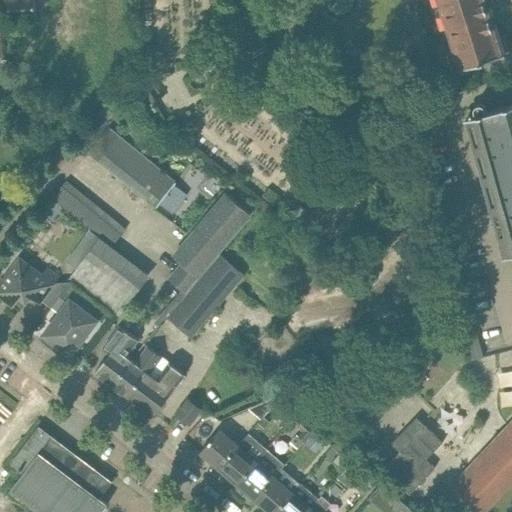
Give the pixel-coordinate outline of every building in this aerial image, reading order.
[(35,0),(7,0),(9,14),(37,13),(35,0)] [(438,0),(454,50),(446,52),(452,70),(485,60),(504,54),(504,52),(508,51),(503,36),(499,37),(491,13),(496,11),(492,0),(438,0)] [(511,104),(486,112),(485,106),(485,105),(484,104),(482,103),(481,103),(480,102),(477,103),(476,103),(476,104),(475,105),(474,106),(474,107),(474,108),(474,109),(475,115),(472,116),(506,236),(500,238),(505,256),(511,254),(511,104)] [(417,117),(414,107),(405,110),(408,119),(417,117)] [(419,127),(417,117),(408,119),(410,129),(419,127)] [(87,152),(154,207),(156,206),(157,207),(159,203),(172,213),(188,194),(175,184),(176,182),(175,181),(176,180),(108,125),(87,152)] [(422,136),(419,127),(410,129),(413,139),(422,136)] [(425,146),(422,136),(413,139),(416,148),(425,146)] [(427,155),(425,146),(416,148),(418,158),(427,155)] [(430,165),(427,155),(418,158),(421,167),(430,165)] [(433,174),(430,165),(421,167),(424,177),(433,174)] [(435,184),(433,174),(424,177),(426,187),(435,184)] [(66,179),(52,198),(54,200),(64,207),(100,235),(99,235),(100,236),(113,245),(126,228),(66,179)] [(438,194),(435,184),(426,187),(429,196),(438,194)] [(181,262),(167,278),(185,293),(220,253),(252,215),(225,192),(171,254),(181,262)] [(441,203),(438,194),(429,196),(431,206),(441,203)] [(54,200),(41,216),(51,223),(64,207),(54,200)] [(443,213),(441,203),(431,206),(434,215),(443,213)] [(446,222),(443,213),(434,215),(437,225),(446,222)] [(449,232),(446,222),(437,225),(439,234),(449,232)] [(89,229),(67,260),(75,265),(100,236),(99,235),(98,236),(89,229)] [(451,242),(449,232),(439,234),(442,244),(451,242)] [(454,251),(451,242),(442,244),(445,254),(454,251)] [(456,261),(454,251),(445,254),(447,263),(456,261)] [(221,254),(177,306),(195,321),(218,294),(224,299),(230,293),(246,274),(232,263),(221,254)] [(5,276),(0,281),(0,297),(12,307),(20,297),(25,301),(29,296),(39,303),(42,300),(56,281),(59,277),(46,267),(41,273),(19,257),(5,276)] [(459,270),(456,261),(447,263),(450,273),(459,270)] [(462,280),(459,270),(450,273),(453,282),(462,280)] [(464,289),(462,280),(453,282),(455,292),(464,289)] [(467,299),(464,289),(455,292),(458,302),(467,299)] [(57,318),(44,334),(70,353),(95,319),(70,300),(62,294),(60,297),(52,307),(60,313),(57,318)] [(470,309),(467,299),(458,302),(461,311),(470,309)] [(472,318),(470,309),(461,311),(463,321),(472,318)] [(475,328),(472,318),(463,321),(466,330),(475,328)] [(147,372),(148,373),(161,355),(148,346),(139,358),(140,358),(136,363),(125,355),(137,339),(120,326),(116,332),(103,348),(109,352),(95,372),(125,395),(139,377),(142,379),(147,372)] [(478,337),(475,328),(466,330),(468,340),(478,337)] [(480,347),(478,337),(468,340),(471,349),(480,347)] [(483,356),(480,347),(471,349),(474,359),(483,356)] [(147,372),(142,379),(139,377),(125,395),(153,416),(185,373),(181,371),(173,365),(161,355),(148,373),(147,372)] [(261,419),(282,396),(280,394),(248,408),(261,419)] [(200,408),(188,399),(177,414),(188,423),(200,408)] [(305,442),(315,431),(316,430),(303,418),(302,419),(297,425),(303,430),(298,435),(305,442)] [(259,437),(268,427),(259,419),(250,430),(259,437)] [(511,419),(445,491),(462,506),(467,511),(483,511),(511,482),(511,419)] [(399,451),(383,468),(410,494),(419,484),(421,485),(422,484),(423,484),(424,483),(424,482),(425,482),(426,481),(426,480),(427,479),(427,478),(427,477),(426,476),(435,467),(426,459),(443,442),(425,424),(399,451)] [(38,426),(11,463),(23,472),(11,488),(42,511),(100,511),(107,504),(99,498),(111,482),(38,426)] [(200,451),(218,467),(238,445),(219,429),(200,451)] [(315,431),(305,442),(317,453),(328,441),(315,431)] [(238,445),(218,467),(236,483),(256,460),(256,461),(263,452),(267,448),(248,432),(238,445)] [(255,499),(285,464),(267,448),(256,461),(256,460),(236,483),(255,499)] [(340,452),(332,460),(343,469),(350,461),(340,452)] [(343,469),(336,477),(347,486),(349,483),(362,494),(373,481),(350,461),(343,469)] [(282,466),(255,499),(270,511),(275,511),(300,482),(282,466)] [(300,482),(275,511),(306,511),(319,498),(300,482)] [(319,498),(306,511),(324,511),(331,504),(321,495),(319,498)] [(416,511),(404,501),(394,511),(416,511)]
